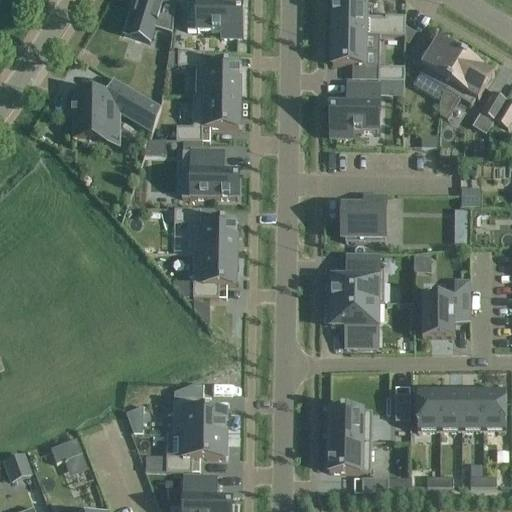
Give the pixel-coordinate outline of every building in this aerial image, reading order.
[(170,36),(172,36),(177,0),(134,0),(132,9),(137,10),(129,35),(135,37),(150,41),(149,46),(151,47),(155,32),(157,32),(158,31),(156,30),(163,8),(174,11),(170,36)] [(238,41),(242,42),(243,31),(241,31),(242,9),(228,9),(228,0),(197,0),(198,8),(188,8),(188,34),(223,35),(223,42),(238,42),(238,41)] [(333,38),(365,38),(405,39),(405,19),(385,19),(385,22),(365,22),(366,3),(356,3),(356,2),(344,1),(344,3),(334,3),(333,31),(333,38)] [(365,38),(333,38),(333,40),(332,40),(331,50),(333,50),(333,68),(365,69),(365,38)] [(466,60),(437,43),(435,46),(421,38),(411,55),(414,57),(413,59),(411,63),(421,69),(424,71),(420,78),(445,93),(466,60)] [(169,55),(167,69),(178,69),(178,55),(169,55)] [(193,100),(239,101),(240,70),(204,69),(204,55),(178,55),(178,69),(197,70),(196,99),(193,99),(193,100)] [(466,60),(445,93),(471,109),(475,102),(478,104),(494,77),(466,60)] [(378,84),(404,84),(404,71),(397,71),(378,70),(378,84)] [(145,80),(137,94),(147,100),(155,86),(145,80)] [(161,110),(114,82),(103,101),(95,96),(74,96),(74,94),(73,94),(72,142),(73,142),(73,139),(107,140),(107,118),(121,119),(152,137),(161,110)] [(331,141),(352,142),(352,135),(378,135),(379,88),(348,88),(348,109),(332,108),(331,131),(330,131),(330,141),(331,141)] [(507,104),(493,95),(481,116),(495,125),(507,104)] [(193,100),(193,131),(177,131),(176,145),(202,145),(203,131),(239,132),(239,114),(240,114),(241,104),(239,104),(239,101),(193,100)] [(508,132),(511,125),(511,106),(507,104),(495,125),(508,132)] [(422,139),(422,151),(438,152),(438,140),(422,139)] [(149,145),(149,157),(166,157),(166,145),(149,145)] [(223,176),(223,155),(183,154),(182,202),(238,203),(239,176),(223,176)] [(490,164),(490,182),(509,182),(509,164),(490,164)] [(385,246),(386,200),(365,199),(364,210),(342,210),(341,242),(345,242),(345,246),(385,246)] [(200,213),(175,213),(174,227),(190,227),(190,257),(236,258),(236,227),(200,227),(200,213)] [(455,214),(455,247),(467,248),(468,214),(455,214)] [(190,257),(190,258),(194,259),(193,301),(219,302),(219,289),(235,289),(236,258),(190,257)] [(332,294),(332,304),(378,304),(379,258),(348,258),(348,279),(333,278),(333,284),(331,284),(331,294),(332,294)] [(422,299),(422,340),(455,340),(455,326),(470,326),(470,284),(454,284),(455,299),(422,299)] [(332,317),(331,317),(331,328),(332,328),(332,329),(347,329),(346,350),(377,350),(378,304),(332,304),(332,317)] [(440,395),(418,395),(418,436),(440,436),(440,395)] [(462,395),(440,395),(440,436),(462,436),(462,395)] [(483,395),(462,395),(462,436),(483,435),(483,395)] [(483,435),(506,435),(506,395),(483,395),(483,435)] [(411,399),(396,399),(396,425),(411,425),(411,399)] [(226,439),(226,415),(203,415),(203,402),(174,401),(174,438),(226,439)] [(144,409),(126,416),(134,436),(143,437),(144,409)] [(329,432),(328,442),(330,442),(330,445),(371,446),(372,422),(372,415),(371,415),(330,414),(330,432),(329,432)] [(174,438),(174,439),(183,439),(183,460),(167,460),(166,476),(192,476),(192,462),(225,463),(226,453),(227,453),(227,442),(226,442),(226,439),(174,438)] [(64,463),(70,487),(89,482),(80,442),(49,449),(53,465),(64,463)] [(330,445),(329,476),(362,476),(371,477),(371,446),(330,445)] [(5,467),(12,485),(31,478),(24,460),(5,467)] [(185,481),(184,511),(231,511),(231,503),(215,502),(216,482),(185,481)] [(427,481),(427,491),(440,491),(440,481),(427,481)] [(453,481),(440,481),(440,491),(453,491),(453,481)] [(484,491),(484,481),(471,481),(471,491),(484,491)] [(497,491),(497,481),(484,481),(484,491),(497,491)] [(363,483),(363,497),(389,497),(389,483),(363,483)]
